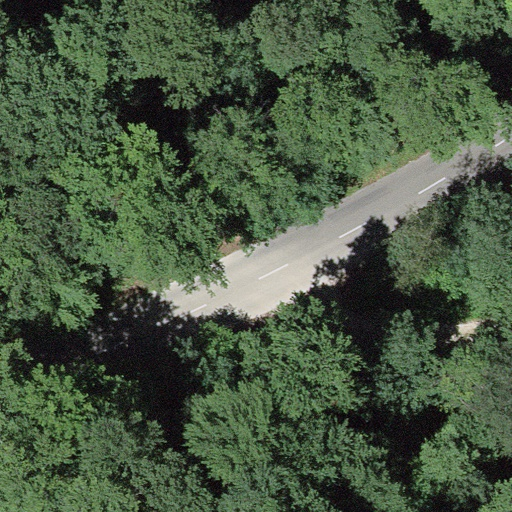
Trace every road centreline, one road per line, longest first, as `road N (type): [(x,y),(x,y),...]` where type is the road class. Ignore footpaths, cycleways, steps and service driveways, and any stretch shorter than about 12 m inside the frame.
road 1 (tertiary): [(0,398),(511,143)]
road 2 (track): [(280,259),(431,301),(511,303)]
